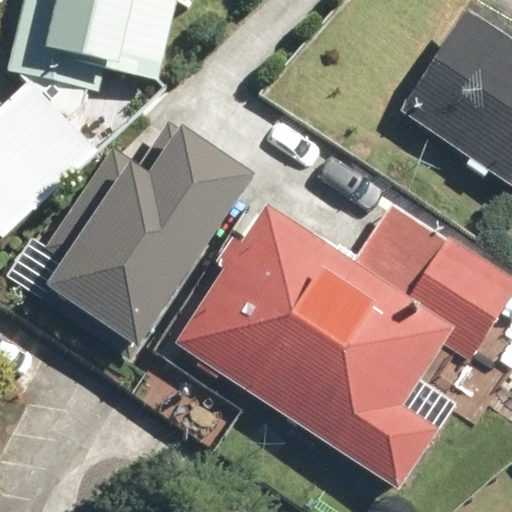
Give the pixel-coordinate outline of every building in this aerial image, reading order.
[(25,0),(8,74),(103,96),(108,72),(165,86),(185,0),(25,0)] [(511,49),(467,20),(403,115),(511,188),(511,49)] [(0,110),(0,240),(2,243),(97,152),(30,82),(0,110)] [(70,205),(3,263),(56,324),(127,262),(116,249),(170,202),(120,144),(61,194),(70,205)] [(269,211),(178,349),(401,496),(458,410),(420,385),(446,346),(473,364),(511,305),(511,282),(395,205),(375,235),(354,267),(269,211)] [(163,365),(136,408),(219,459),(246,417),(163,365)]
